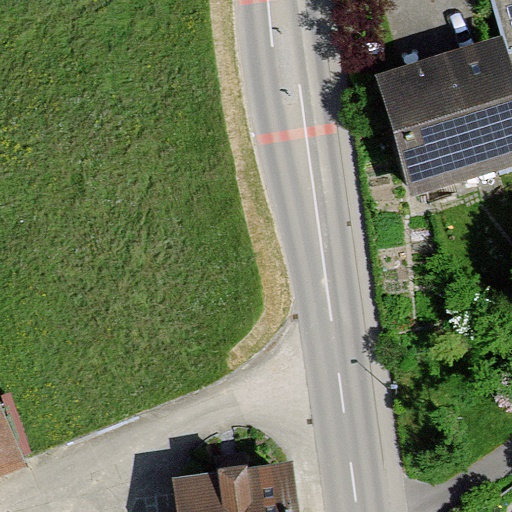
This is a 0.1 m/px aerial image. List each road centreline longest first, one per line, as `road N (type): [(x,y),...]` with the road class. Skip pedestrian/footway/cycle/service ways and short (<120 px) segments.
road 1 (tertiary): [(285,0),(357,511)]
road 2 (unknown): [(338,380),(251,394),(0,506)]
